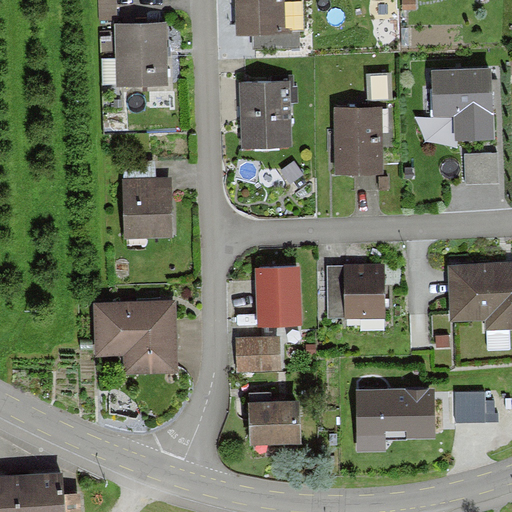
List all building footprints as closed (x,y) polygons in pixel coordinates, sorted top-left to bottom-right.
[(115,0),(98,0),(100,22),(116,22),(115,0)] [(235,0),(236,38),(254,37),(255,49),(299,48),(299,34),(284,34),(283,0),(235,0)] [(416,0),(403,0),(404,9),(417,10),(416,0)] [(166,24),(116,26),(118,87),(168,85),(167,52),(166,24)] [(492,63),(433,64),(434,115),(456,115),(457,135),(493,134),(492,84),(492,63)] [(370,76),(370,103),(393,103),(393,75),(370,76)] [(241,113),(243,149),(292,147),(289,84),(240,86),(241,113)] [(337,111),(337,177),(356,177),(356,188),(378,188),(378,175),(384,175),(384,111),(337,111)] [(500,151),(466,153),(467,185),(501,184),(500,151)] [(295,163),(284,171),(294,187),(306,180),(295,163)] [(166,179),(123,180),(124,240),(175,239),(173,179),(166,179)] [(511,265),(510,265),(448,267),(450,317),(485,316),(486,326),(511,325),(511,265)] [(385,317),(383,267),(359,267),(329,268),(331,318),(385,317)] [(302,268),(256,268),(257,328),(303,328),(302,268)] [(147,304),(98,306),(99,356),(127,355),(127,375),(177,374),(176,304),(147,304)] [(236,340),(237,372),(281,371),(280,338),(236,340)] [(435,390),(359,391),(359,452),(385,451),(384,433),(409,433),(409,440),(436,440),(435,390)] [(486,392),(457,392),(457,422),(486,422),(486,392)] [(249,404),(251,448),(303,446),(301,402),(267,404),(249,404)] [(0,481),(0,511),(64,511),(62,477),(27,480),(0,481)]
